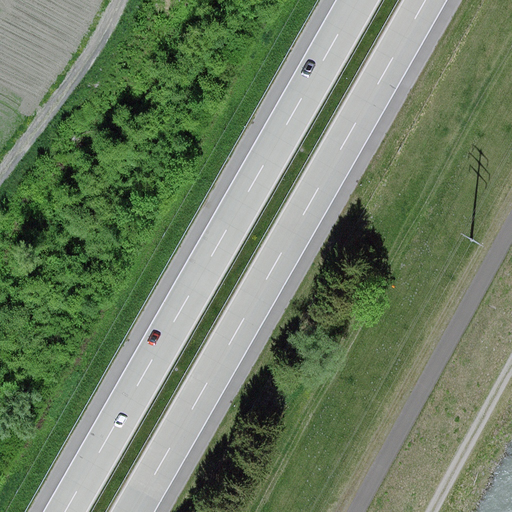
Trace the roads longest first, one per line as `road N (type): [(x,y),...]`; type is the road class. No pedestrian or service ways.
road 1 (motorway): [(353,0),(64,511)]
road 2 (motorway): [(134,511),(423,0)]
road 3 (track): [(511,230),(357,511)]
road 4 (track): [(0,161),(117,0)]
road 5 (track): [(511,371),(434,511)]
